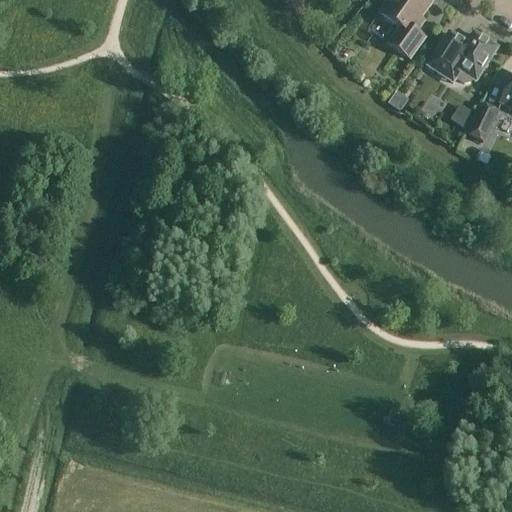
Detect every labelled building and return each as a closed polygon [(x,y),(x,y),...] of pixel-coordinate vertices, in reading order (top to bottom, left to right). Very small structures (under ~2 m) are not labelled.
[(395,0),(390,0),(381,14),(379,16),(396,28),(397,34),(388,46),(409,61),(424,41),(412,32),(432,4),(426,0),(396,0),(395,0)] [(449,35),(438,52),(427,68),(446,80),(449,76),(464,85),(469,84),(471,80),(476,83),(497,51),(494,49),(494,46),(486,41),(482,41),(473,35),(466,46),(449,35)] [(511,81),(507,93),(500,106),(511,111),(511,81)] [(387,106),(398,115),(407,103),(396,95),(387,106)] [(460,107),(450,122),(466,133),(475,117),(460,107)] [(467,138),(482,145),(497,115),(482,108),(467,138)]
